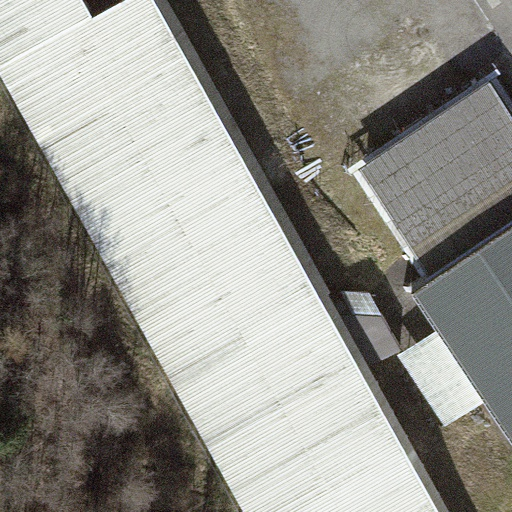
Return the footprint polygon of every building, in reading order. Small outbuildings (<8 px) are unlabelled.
[(0,0),(0,62),(1,63),(94,11),(87,0),(0,0)] [(443,511),(365,371),(333,314),(323,296),(244,154),(158,0),(113,0),(94,11),(1,63),(250,511),(443,511)] [(511,180),(511,120),(489,86),(388,153),(439,229),(511,180)] [(345,182),(359,212),(387,199),(373,169),(345,182)] [(511,219),(416,284),(442,323),(511,428),(511,219)] [(400,348),(404,345),(382,312),(333,314),(365,371),(400,348)]
